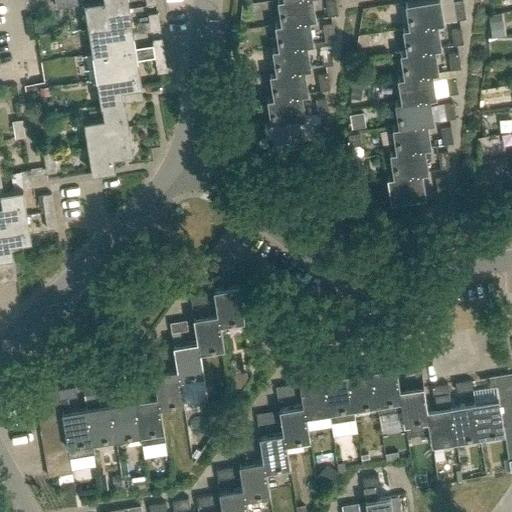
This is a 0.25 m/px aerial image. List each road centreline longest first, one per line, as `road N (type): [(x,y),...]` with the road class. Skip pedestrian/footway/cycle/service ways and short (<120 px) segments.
road 1 (residential): [(183,163),(354,284),(511,260)]
road 2 (unclassified): [(0,348),(183,163)]
road 3 (unclassified): [(183,163),(201,0)]
